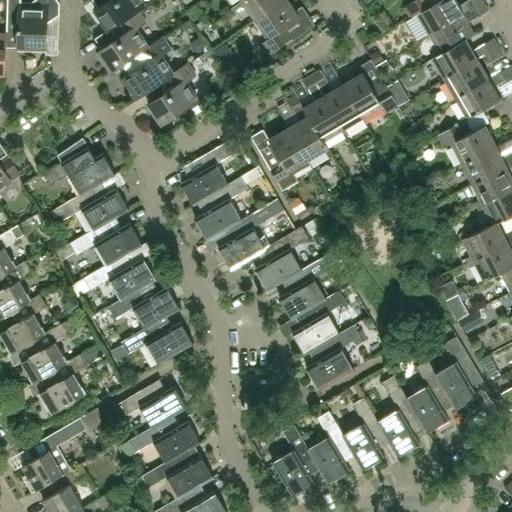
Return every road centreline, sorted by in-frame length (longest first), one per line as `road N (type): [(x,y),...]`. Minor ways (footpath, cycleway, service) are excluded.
road 1 (residential): [(263,511),(221,425),(221,331),(157,222),(149,165)]
road 2 (residential): [(149,165),(332,41),(340,26),(333,0)]
road 3 (residential): [(149,165),(63,59)]
